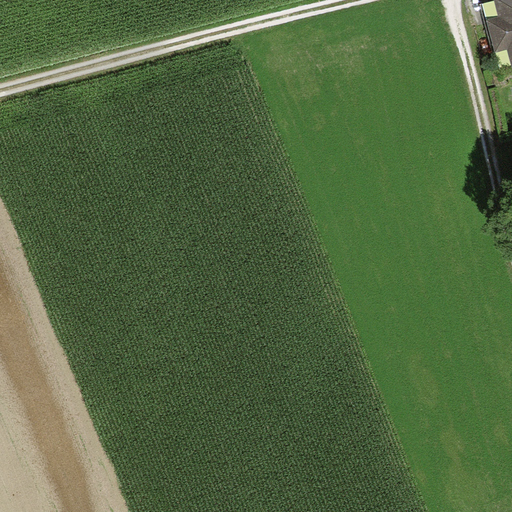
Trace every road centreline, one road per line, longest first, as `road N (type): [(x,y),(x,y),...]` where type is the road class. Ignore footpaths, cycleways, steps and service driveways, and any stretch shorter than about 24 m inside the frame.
road 1 (track): [(0,90),(355,0)]
road 2 (track): [(456,0),(511,232)]
